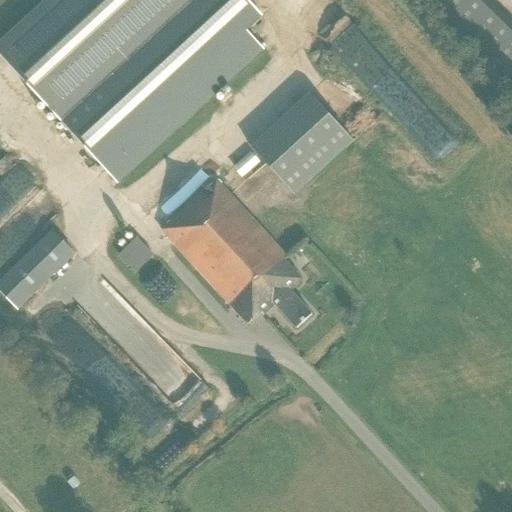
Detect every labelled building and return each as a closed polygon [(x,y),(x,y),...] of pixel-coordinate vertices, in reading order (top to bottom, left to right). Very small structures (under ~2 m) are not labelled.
[(262,17),(247,0),(53,0),(0,49),(0,53),(119,183),(264,50),(247,31),(262,17)] [(511,28),(482,0),(425,0),(511,84),(511,28)] [(413,84),(384,40),(362,54),(401,115),(411,108),(417,118),(429,110),(420,96),(427,92),(419,80),(413,84)] [(251,147),(295,195),(354,141),(310,93),(251,147)] [(31,177),(37,161),(25,157),(20,173),(31,177)] [(160,230),(247,325),(252,321),(252,322),(261,313),(263,316),(275,305),(296,329),(313,315),(291,291),(303,280),(285,259),(288,257),(217,178),(160,230)] [(146,190),(157,202),(167,192),(156,181),(146,190)] [(75,252),(52,230),(0,281),(0,292),(18,310),(75,254),(75,252)] [(154,255),(137,237),(118,255),(135,273),(154,255)] [(173,258),(160,265),(167,277),(179,269),(173,258)] [(81,300),(190,406),(209,386),(101,281),(81,300)] [(208,407),(217,393),(207,388),(199,401),(208,407)] [(163,399),(142,419),(155,432),(176,412),(163,399)] [(195,421),(184,428),(191,440),(203,433),(195,421)] [(37,428),(26,437),(17,425),(0,438),(0,447),(19,470),(51,444),(37,428)] [(162,449),(170,459),(192,442),(184,432),(162,449)] [(15,511),(0,492),(0,511),(15,511)]
